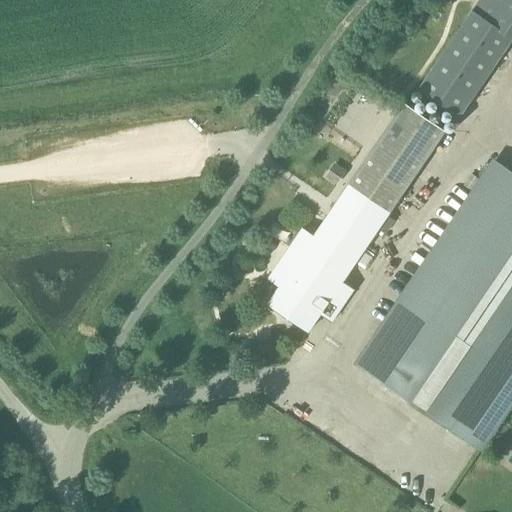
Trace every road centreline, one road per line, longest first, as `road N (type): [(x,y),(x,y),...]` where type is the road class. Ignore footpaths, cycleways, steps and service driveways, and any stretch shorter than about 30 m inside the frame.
road 1 (track): [(511,95),(331,350),(309,369),(280,380),(95,399)]
road 2 (unclassified): [(52,457),(87,420),(113,347),(139,306),(240,181),(363,0)]
road 3 (track): [(264,140),(0,175)]
